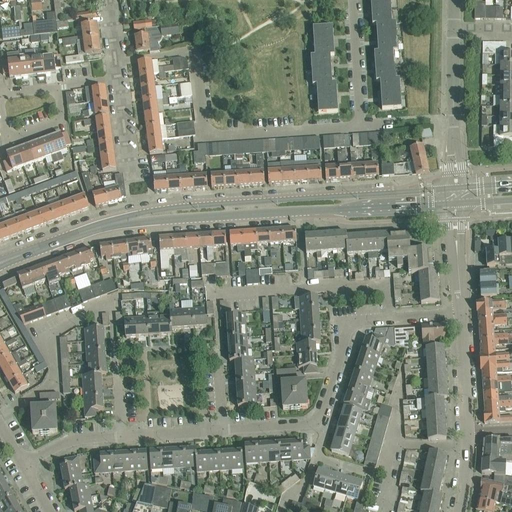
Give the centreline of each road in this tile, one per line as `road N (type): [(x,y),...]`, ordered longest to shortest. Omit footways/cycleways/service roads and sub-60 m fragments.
road 1 (tertiary): [(455,188),(136,216)]
road 2 (residential): [(359,127),(206,137),(195,51),(116,59)]
road 3 (tertiary): [(136,216),(455,204)]
road 4 (residential): [(222,429),(317,420),(351,323),(461,314)]
road 5 (residential): [(0,414),(52,382),(47,340),(111,303)]
road 6 (tertiary): [(0,262),(136,216)]
road 7 (residential): [(58,88),(60,119),(7,141),(0,96)]
road 8 (residential): [(359,127),(351,0)]
